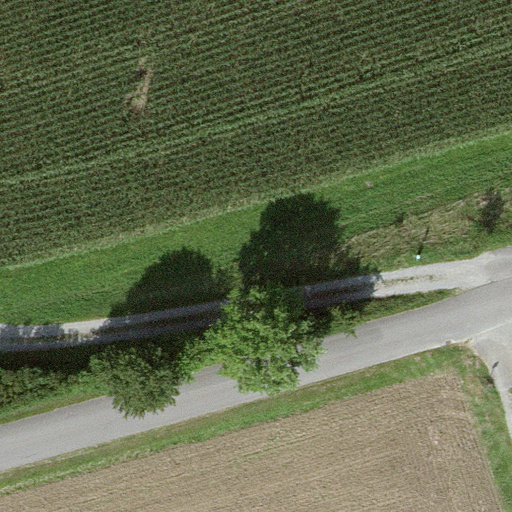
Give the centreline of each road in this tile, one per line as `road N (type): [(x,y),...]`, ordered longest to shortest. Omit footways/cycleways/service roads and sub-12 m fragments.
road 1 (track): [(511,374),(485,278),(284,301),(93,337),(0,342)]
road 2 (unclassified): [(511,309),(0,456)]
